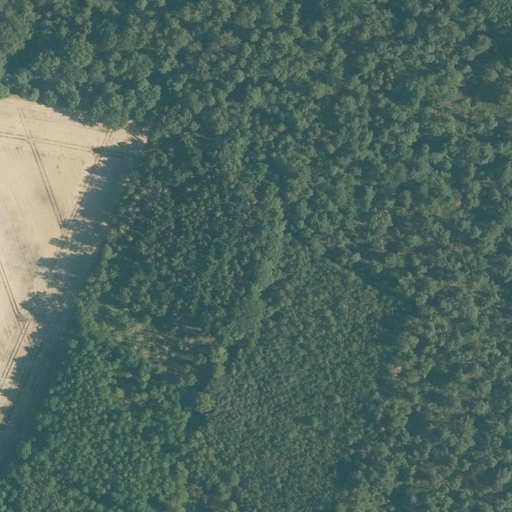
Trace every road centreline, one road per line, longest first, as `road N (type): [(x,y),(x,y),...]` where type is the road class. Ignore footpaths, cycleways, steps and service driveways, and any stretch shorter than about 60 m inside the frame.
road 1 (track): [(511,341),(388,291),(154,120)]
road 2 (track): [(0,93),(154,120)]
